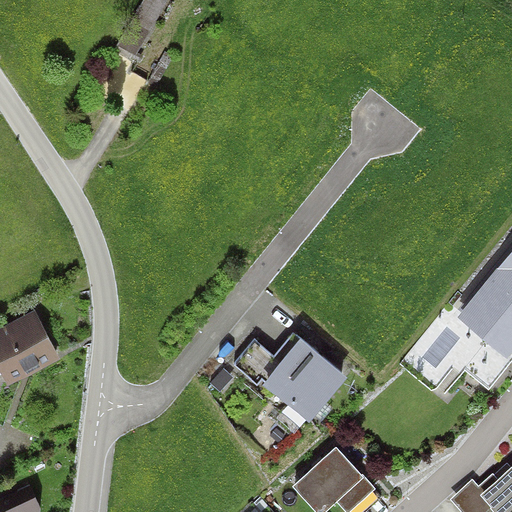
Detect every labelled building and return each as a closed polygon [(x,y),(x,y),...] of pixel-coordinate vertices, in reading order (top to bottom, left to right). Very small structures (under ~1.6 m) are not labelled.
[(145,0),(117,50),(140,63),(176,0),(145,0)] [(511,340),(511,252),(459,317),(502,353),(511,340)] [(0,356),(12,379),(59,355),(35,309),(0,326),(0,356)] [(303,334),(263,383),(311,423),(351,374),(303,334)] [(369,489),(333,450),(292,487),(315,511),(320,511),(334,500),(345,511),(369,489)] [(506,511),(511,507),(511,460),(482,488),(472,477),(455,493),(472,511),(506,511)] [(44,511),(33,486),(0,500),(0,511),(44,511)]
